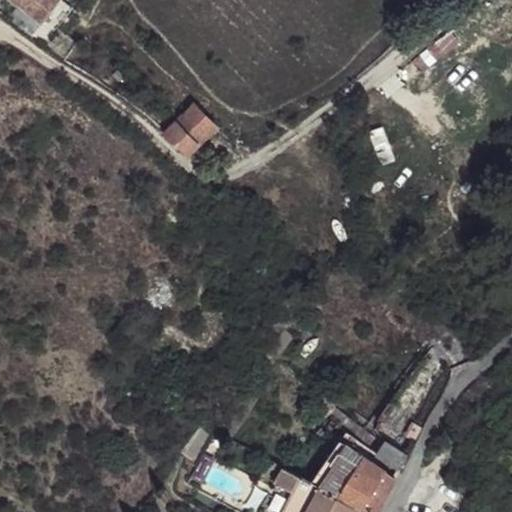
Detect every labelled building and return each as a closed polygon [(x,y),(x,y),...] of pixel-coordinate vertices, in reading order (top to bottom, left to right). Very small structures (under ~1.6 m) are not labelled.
[(11,0),(42,24),(60,0),(11,0)] [(194,104),(165,133),(189,155),(207,138),(218,128),(194,104)] [(225,417),(237,425),(255,397),(244,390),(225,417)] [(219,427),(230,435),(237,425),(225,417),(219,427)] [(202,427),(182,455),(196,464),(212,433),(202,427)] [(385,471),(341,440),(312,482),(359,507),(362,509),(385,471)] [(382,458),(399,470),(407,455),(391,444),(382,458)] [(356,511),(359,507),(312,482),(302,477),(301,478),(283,469),(275,484),(293,494),(283,511),(356,511)] [(379,511),(396,478),(385,471),(362,509),(366,511),(379,511)]
